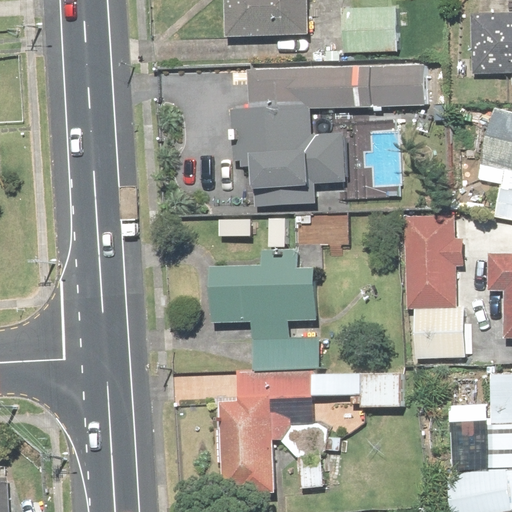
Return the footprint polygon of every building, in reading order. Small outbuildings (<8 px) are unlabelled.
[(231,0),(231,37),(314,38),(314,0),(231,0)] [(407,1),(343,3),(344,56),(408,54),(407,1)] [(511,76),(511,16),(466,15),(465,76),(511,76)] [(349,142),(316,142),(316,101),(432,100),(431,63),(230,65),(232,168),(260,168),(260,194),(319,193),(319,182),(350,182),(349,142)] [(511,165),(511,118),(496,116),(490,162),(511,165)] [(511,194),(502,192),(497,220),(511,222),(511,194)] [(414,216),(413,311),(464,312),(466,217),(414,216)] [(261,326),(260,369),(326,371),(326,342),(298,342),(299,327),(323,328),(324,278),(219,276),(218,325),(261,326)] [(316,371),(318,404),(362,402),(362,410),(408,408),(407,368),(327,371),(316,371)] [(284,403),(227,404),(228,504),(285,504),(284,403)] [(347,430),(334,430),(334,423),(292,422),(295,451),(301,455),(299,474),(307,481),(307,492),(346,493),(347,430)] [(23,511),(23,481),(0,481),(0,511),(23,511)]
